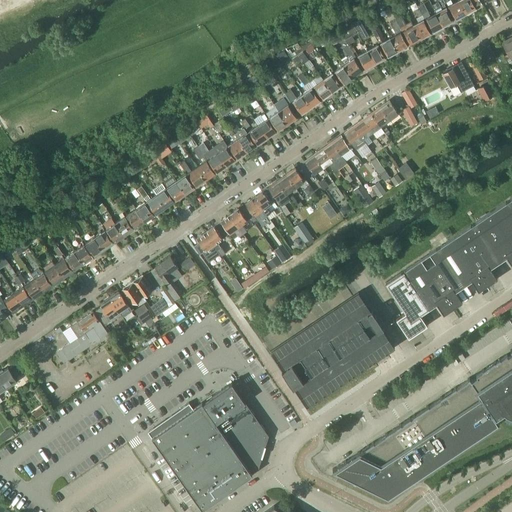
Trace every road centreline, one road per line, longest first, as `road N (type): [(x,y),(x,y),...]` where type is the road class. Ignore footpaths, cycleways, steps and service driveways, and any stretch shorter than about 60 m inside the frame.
road 1 (residential): [(0,353),(346,113),(511,19)]
road 2 (unclassified): [(281,473),(290,443),(511,295)]
